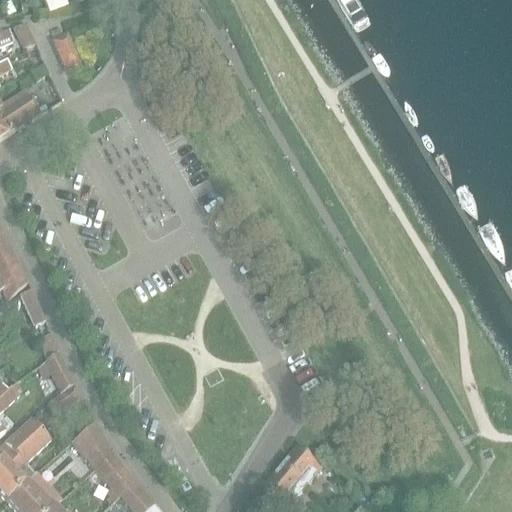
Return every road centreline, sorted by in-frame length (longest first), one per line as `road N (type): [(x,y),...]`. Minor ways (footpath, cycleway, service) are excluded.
road 1 (residential): [(227,511),(288,417),(291,393),(129,103),(112,94)]
road 2 (residential): [(170,511),(105,421),(0,213)]
road 3 (residential): [(0,157),(112,94)]
